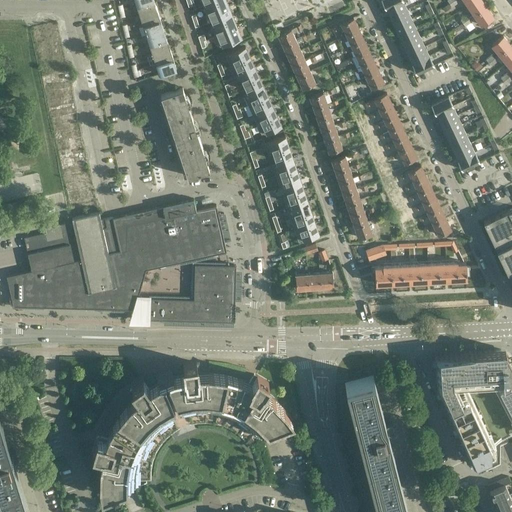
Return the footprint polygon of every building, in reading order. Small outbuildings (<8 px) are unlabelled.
[(137,6),(140,16),(157,10),(154,0),(137,6)] [(229,7),(225,0),(217,0),(203,6),(208,16),(210,15),(229,7)] [(407,9),(402,0),(386,8),(390,17),(407,9)] [(474,0),(467,5),(474,14),(486,6),(481,0),(474,0)] [(486,6),(474,14),(481,24),(493,16),(486,6)] [(233,17),(229,7),(210,15),(214,24),(214,25),(233,17)] [(411,18),(407,9),(390,17),(395,26),(411,18)] [(140,16),(143,25),(160,20),(157,10),(140,16)] [(237,27),(233,17),(214,25),(214,24),(212,25),(216,36),(237,27)] [(346,35),(359,29),(354,18),(341,24),(346,35)] [(399,36),(416,28),(411,18),(395,26),(399,36)] [(143,25),(146,35),(164,29),(160,20),(143,25)] [(241,37),(237,27),(216,36),(220,46),(241,37)] [(278,35),(283,46),(296,40),(293,32),(297,31),(295,27),(278,35)] [(420,37),(416,28),(399,36),(403,45),(420,37)] [(146,35),(149,45),(167,39),(164,29),(146,35)] [(346,35),(351,45),(364,39),(359,29),(346,35)] [(499,54),(510,44),(502,35),(491,44),(499,54)] [(408,54),(425,46),(420,37),(403,45),(408,54)] [(298,43),(302,42),(300,38),(296,40),(283,46),(288,56),(301,50),(298,43)] [(167,39),(149,45),(152,54),(170,49),(167,39)] [(364,39),(351,45),(356,56),(369,50),(364,39)] [(499,54),(506,63),(511,57),(511,46),(510,44),(499,54)] [(245,46),(225,55),(230,66),(232,65),(232,64),(250,56),(245,46)] [(429,55),(425,46),(408,54),(412,63),(429,55)] [(152,54),(156,64),(173,58),(170,49),(152,54)] [(288,56),(293,67),(305,61),(301,50),(288,56)] [(356,56),(361,66),(374,60),(369,50),(356,56)] [(485,59),(488,62),(494,57),(492,54),(485,59)] [(433,65),(429,55),(412,63),(417,73),(433,65)] [(254,66),(250,56),(232,64),(232,65),(237,75),(239,74),(238,73),(254,66)] [(497,60),(494,57),(488,62),(491,65),(497,60)] [(173,58),(156,64),(159,74),(176,68),(173,58)] [(361,66),(366,77),(379,71),(374,60),(361,66)] [(293,67),(297,77),(310,71),(305,61),(293,67)] [(259,76),(254,66),(238,73),(239,74),(243,83),(259,76)] [(310,71),(297,77),(303,90),(309,87),(308,85),(315,82),(310,71)] [(384,83),(379,71),(366,77),(371,87),(378,84),(379,86),(384,83)] [(501,77),(503,81),(509,75),(507,72),(501,77)] [(511,78),(509,75),(503,81),(506,84),(511,78)] [(243,83),(247,93),(263,86),(259,76),(243,83)] [(351,97),(356,95),(354,85),(348,87),(351,97)] [(268,96),(263,86),(247,93),(243,94),(247,105),(268,96)] [(202,147),(184,92),(182,88),(161,95),(187,176),(209,169),(202,147)] [(309,97),(313,108),(326,103),(323,92),(309,97)] [(379,110),(392,104),(387,93),(374,99),(379,110)] [(272,105),(268,96),(247,105),(252,115),(272,105)] [(436,113),(453,105),(448,96),(431,104),(436,113)] [(330,114),(326,103),(313,108),(317,118),(330,114)] [(379,110),(384,120),(397,115),(392,104),(379,110)] [(277,115),(272,105),(252,115),(257,124),(277,115)] [(440,123),(457,115),(453,105),(436,113),(440,123)] [(238,109),(234,111),(237,118),(242,116),(240,108),(238,109)] [(317,118),(321,129),(334,125),(330,114),(317,118)] [(277,115),(257,124),(262,135),(282,126),(277,115)] [(384,120),(389,131),(402,125),(397,115),(384,120)] [(457,115),(440,123),(445,132),(462,124),(457,115)] [(1,116),(0,116),(0,131),(0,132),(9,126),(1,116)] [(381,126),(380,122),(368,128),(370,131),(381,126)] [(462,124),(445,132),(449,141),(466,133),(462,124)] [(321,129),(324,140),(337,136),(334,125),(321,129)] [(391,134),(394,141),(407,135),(402,125),(389,131),(380,135),(381,139),(391,134)] [(247,129),(245,129),(242,131),(244,138),(250,136),(247,129)] [(449,141),(454,150),(470,142),(466,133),(449,141)] [(285,135),(264,143),(268,155),(273,153),(289,147),(285,135)] [(394,141),(399,152),(412,146),(407,135),(394,141)] [(337,136),(324,140),(328,151),(341,147),(337,136)] [(470,142),(454,150),(458,160),(475,152),(470,142)] [(417,157),(412,146),(399,152),(404,162),(417,157)] [(293,158),(289,147),(273,153),(276,163),(293,158)] [(458,160),(463,169),(479,161),(475,152),(458,160)] [(332,161),(335,172),(349,167),(345,156),(332,161)] [(276,176),(297,168),(293,158),(276,163),(272,164),(276,176)] [(408,172),(413,183),(426,177),(421,166),(408,172)] [(335,172),(339,183),(352,178),(349,167),(335,172)] [(300,179),(297,168),(276,176),(280,187),(284,185),(300,179)] [(413,183),(418,193),(431,187),(426,177),(413,183)] [(339,183),(343,194),(356,189),(352,178),(339,183)] [(284,185),(287,195),(288,196),(304,190),(300,179),(284,185)] [(423,204),(436,198),(431,187),(418,193),(423,204)] [(343,194),(347,205),(360,200),(356,189),(343,194)] [(308,201),(304,190),(288,196),(287,195),(283,197),(287,208),(308,201)] [(423,204),(428,214),(441,208),(436,198),(423,204)] [(24,237),(31,270),(6,275),(13,305),(134,308),(145,269),(225,250),(215,205),(195,209),(193,199),(101,220),(74,226),(73,221),(67,223),(45,228),(46,232),(24,237)] [(347,205),(350,216),(364,211),(360,200),(347,205)] [(290,219),(311,212),(308,201),(287,208),(290,219)] [(428,214),(433,224),(445,219),(441,208),(428,214)] [(511,217),(508,209),(483,221),(509,276),(511,276),(511,278),(511,217)] [(354,227),(367,222),(364,211),(350,216),(354,227)] [(311,212),(290,219),(294,230),(315,222),(311,212)] [(445,219),(433,224),(438,235),(445,232),(446,234),(451,231),(445,219)] [(319,234),(315,222),(294,230),(298,241),(319,234)] [(367,222),(354,227),(358,239),(364,237),(364,236),(371,233),(367,222)] [(452,241),(434,242),(434,247),(449,246),(453,253),(457,251),(452,241)] [(304,247),(307,254),(318,250),(315,243),(304,247)] [(384,251),(382,245),(366,250),(369,260),(385,254),(384,251)] [(307,254),(304,247),(294,251),(296,258),(307,254)] [(324,249),(318,251),(318,253),(317,253),(318,262),(321,261),(322,261),(328,259),(324,249)] [(382,265),(382,267),(371,267),(371,277),(374,277),(375,283),(466,278),(466,276),(469,276),(468,266),(465,267),(465,263),(456,263),(456,261),(382,265)] [(148,318),(234,320),(235,265),(194,264),(193,299),(168,298),(149,298),(148,311),(148,318)] [(320,273),(321,287),(333,286),(332,272),(320,273)] [(308,287),(307,273),(295,274),(296,288),(308,287)] [(321,287),(320,273),(307,273),(308,287),(321,287)] [(511,362),(505,349),(434,354),(436,384),(473,464),(490,457),(490,445),(511,434),(511,362)] [(173,433),(182,428),(197,424),(206,423),(216,425),(232,431),(239,436),(245,442),(244,443),(246,446),(254,440),(252,438),(256,434),(292,420),(284,410),(285,410),(272,397),(263,391),(268,382),(257,375),(257,376),(254,374),(249,382),(242,379),(225,374),(208,372),(200,372),(199,363),(196,363),(183,364),(184,374),(173,377),(158,383),(148,389),(143,380),(132,388),(132,389),(130,391),(135,398),(130,404),(118,417),(110,432),(107,439),(98,436),(97,439),(93,452),(102,455),(100,465),(100,483),(101,495),(113,492),(119,491),(118,490),(151,480),(151,471),(153,462),(156,454),(159,449),(168,438),(173,433)] [(373,377),(373,376),(346,384),(347,384),(379,511),(405,511),(386,435),(393,433),(390,424),(383,426),(372,377),(373,377)] [(0,510),(0,511),(27,511),(13,462),(18,461),(15,451),(10,452),(0,423),(0,510)] [(497,511),(501,511),(511,507),(511,502),(510,497),(511,496),(511,492),(508,494),(504,484),(503,484),(499,486),(496,487),(492,489),(489,490),(497,511)]
